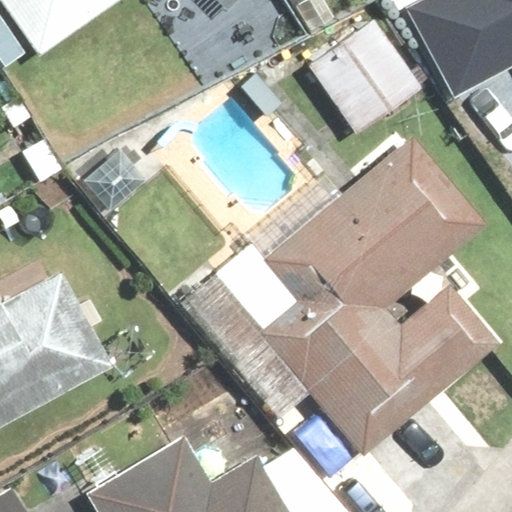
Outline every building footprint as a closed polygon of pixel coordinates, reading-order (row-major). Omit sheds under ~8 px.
[(0,0),(0,2),(40,57),(118,0),(0,0)] [(511,0),(437,0),(413,13),(451,86),(511,54),(511,0)] [(408,118),(220,276),(370,453),(506,340),(441,264),(494,220),(408,118)] [(54,230),(0,259),(0,431),(127,363),(54,230)] [(17,463),(0,473),(0,511),(318,511),(265,426),(196,468),(174,432),(46,510),(17,463)]
